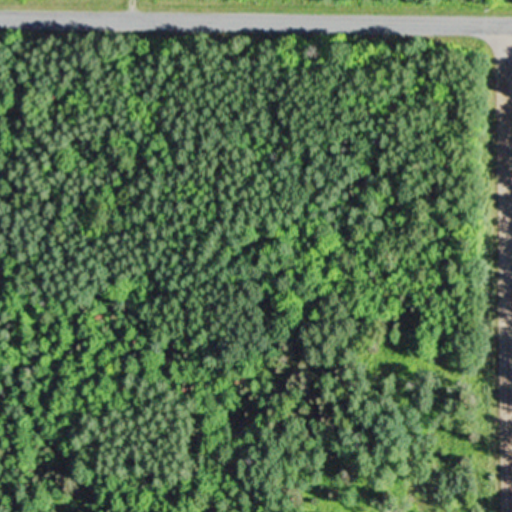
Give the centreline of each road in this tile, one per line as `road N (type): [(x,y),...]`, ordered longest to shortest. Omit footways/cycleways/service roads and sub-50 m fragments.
road 1 (residential): [(511,23),(0,14)]
road 2 (residential): [(508,511),(507,23)]
